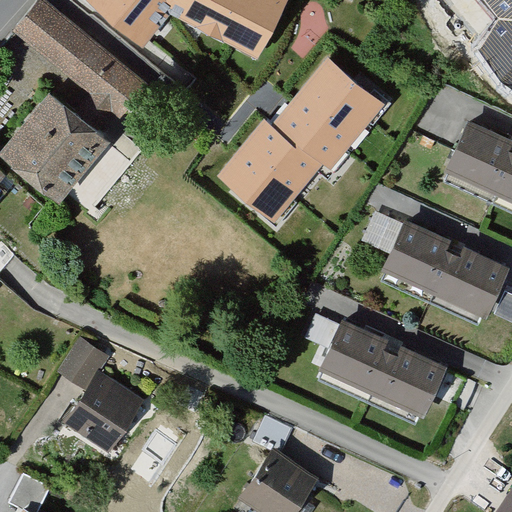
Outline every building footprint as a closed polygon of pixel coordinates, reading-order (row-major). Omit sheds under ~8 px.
[(162,85),(56,0),(47,0),(24,30),(134,119),(162,85)] [(286,0),(84,0),(145,47),(168,15),(258,60),(286,0)] [(388,101),(330,53),(276,120),(265,111),(212,177),(273,227),(320,168),(328,175),(388,101)] [(117,140),(58,90),(7,151),(66,200),(117,140)] [(511,136),(482,121),(455,173),(511,201),(511,136)] [(0,191),(16,170),(0,157),(0,191)] [(389,245),(401,216),(377,206),(365,235),(389,245)] [(511,276),(511,259),(413,216),(389,270),(494,317),(511,276)] [(455,363),(354,316),(329,368),(431,416),(455,363)] [(109,356),(78,338),(55,375),(82,391),(60,427),(106,455),(139,402),(97,376),(109,356)] [(302,511),(327,472),(278,443),(248,493),(279,511),(302,511)] [(511,511),(511,488),(496,511),(511,511)]
